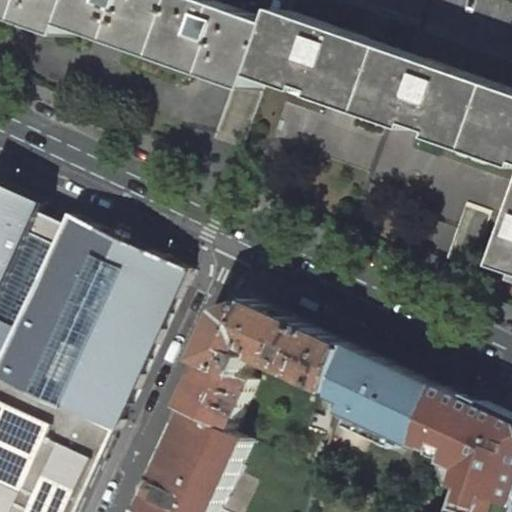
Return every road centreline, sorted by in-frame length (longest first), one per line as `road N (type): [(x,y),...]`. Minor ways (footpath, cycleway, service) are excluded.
road 1 (unclassified): [(113,511),(240,233)]
road 2 (primary): [(511,356),(240,233)]
road 3 (primary): [(240,233),(0,123)]
